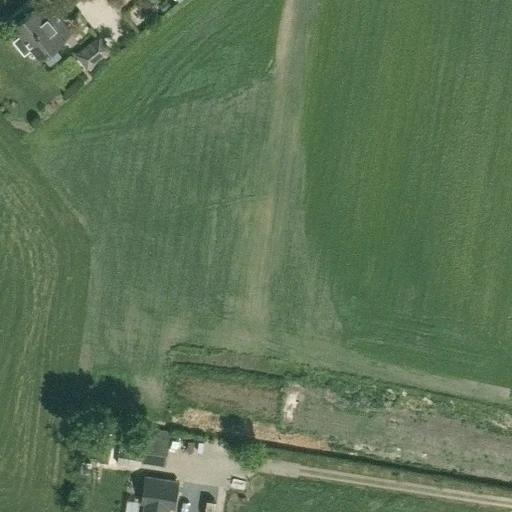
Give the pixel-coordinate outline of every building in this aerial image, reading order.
[(43,14),(36,5),(14,23),(41,55),(71,31),(52,7),(43,14)] [(90,55),(108,49),(104,36),(86,42),(90,55)] [(166,465),(169,438),(145,433),(141,461),(166,465)] [(173,506),(177,481),(145,476),(141,501),(144,502),(142,511),(163,511),(165,505),(173,506)] [(61,494),(69,511),(84,511),(98,506),(87,482),(61,494)]
